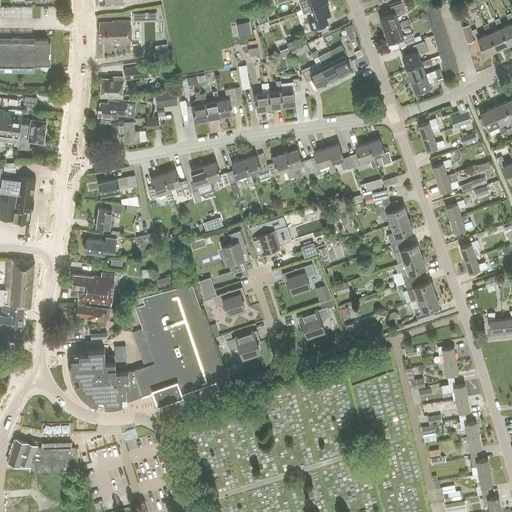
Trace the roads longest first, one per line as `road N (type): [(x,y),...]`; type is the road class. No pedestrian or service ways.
road 1 (residential): [(511,472),(394,117)]
road 2 (residential): [(68,167),(394,117)]
road 3 (track): [(434,511),(392,342),(464,316)]
road 4 (tertiary): [(68,167),(81,0)]
road 5 (residential): [(146,420),(284,370)]
road 6 (residential): [(394,117),(511,68)]
road 7 (residential): [(146,420),(80,414),(35,374)]
road 8 (residential): [(394,117),(352,0)]
road 9 (tertiary): [(35,374),(56,253)]
